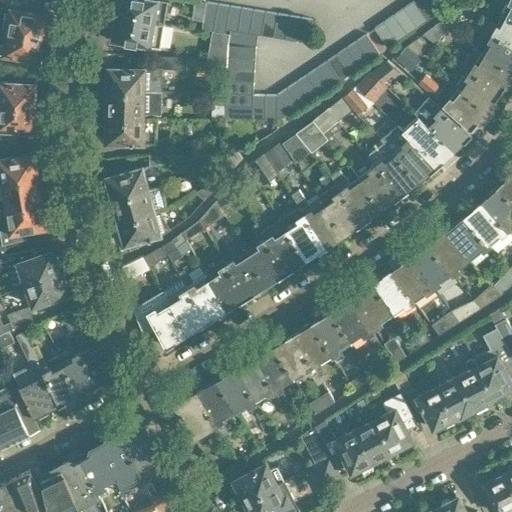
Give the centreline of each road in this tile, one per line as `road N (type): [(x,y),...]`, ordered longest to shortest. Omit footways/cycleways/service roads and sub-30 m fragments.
road 1 (residential): [(511,132),(444,198),(157,392)]
road 2 (residential): [(157,392),(103,289),(79,178),(94,0)]
road 3 (residential): [(157,392),(0,468)]
road 4 (residential): [(370,511),(511,434)]
road 5 (residential): [(225,511),(157,392)]
